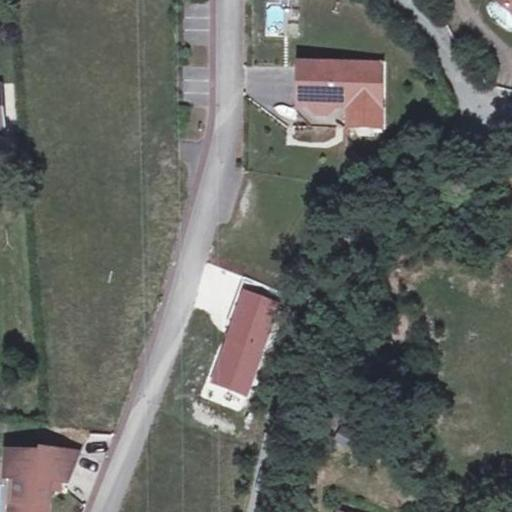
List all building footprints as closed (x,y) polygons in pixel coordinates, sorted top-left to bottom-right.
[(511,14),(494,0),(488,8),(491,17),(508,29),(511,29),(511,14)] [(511,0),(493,0),(494,0),(511,14),(511,0)] [(382,129),(382,66),(315,66),(314,109),(349,109),(349,129),(382,129)] [(349,129),(349,109),(314,109),(314,128),(349,129)] [(17,480),(15,511),(49,511),(51,482),(69,483),(79,454),(41,452),(40,454),(8,452),(7,479),(17,480)]
